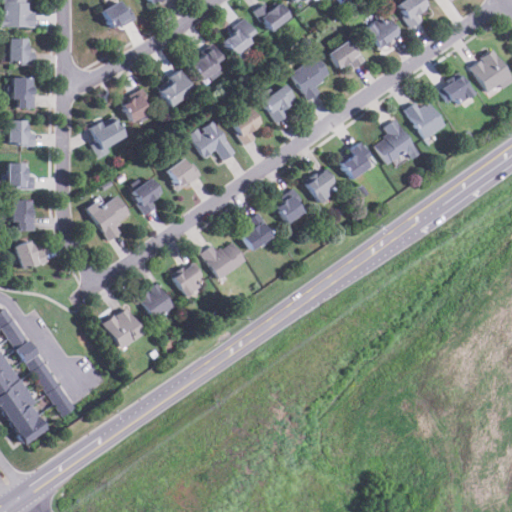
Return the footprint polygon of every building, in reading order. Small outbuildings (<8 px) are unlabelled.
[(0,25),(33,26),(33,11),(25,11),(25,0),(1,0),(1,16),(0,16),(0,25)] [(126,5),(121,7),(116,0),(114,0),(99,9),(109,29),(132,17),(126,5)] [(277,0),(267,7),(263,1),(252,8),(267,30),(288,16),(277,0)] [(418,19),(414,12),(424,5),(420,0),(397,0),(393,3),(408,26),(418,19)] [(396,34),(388,18),(379,22),(376,17),(362,25),(374,46),(396,34)] [(218,37),(232,55),(249,40),(246,36),(253,31),(242,18),(218,37)] [(6,62),(33,62),(33,49),(24,50),(24,37),(5,37),(6,62)] [(350,67),(361,60),(346,38),(324,51),(335,67),(346,60),(350,67)] [(188,62),(201,80),(219,67),(213,59),(219,56),(212,46),(188,62)] [(492,50),(511,77),(511,81),(502,89),(499,84),(487,92),(470,68),(480,60),(482,64),(484,63),(480,58),(483,56),(483,55),(489,51),(491,51),(492,50)] [(316,55),(328,74),(321,79),(323,81),(314,87),(319,93),(307,101),(289,74),(316,55)] [(191,91),(178,69),(154,83),(167,105),(191,91)] [(458,72),(474,94),(458,105),(454,99),(450,102),(450,101),(447,103),(438,91),(448,83),(447,81),(458,72)] [(31,106),(30,76),(8,76),(9,98),(14,98),(14,107),(31,106)] [(259,101),(283,85),(294,101),(288,105),(289,107),(283,111),(286,116),(275,124),(259,101)] [(119,102),(129,121),(146,111),(137,93),(119,102)] [(424,140),(403,110),(414,103),(419,109),(424,105),(426,108),(430,105),(445,126),(424,140)] [(231,122),(249,110),(258,124),(256,125),(256,127),(249,132),(253,139),(243,146),(236,135),(239,133),(231,122)] [(85,127),(93,142),(89,144),(96,158),(109,151),(106,144),(122,135),(111,113),(85,127)] [(5,144),(32,144),(32,131),(23,131),(23,119),(5,119),(5,144)] [(413,146),(386,165),(373,147),(384,139),(382,137),(387,134),(383,128),(394,120),(413,146)] [(212,122),(235,153),(223,161),(215,150),(209,155),(209,156),(205,158),(203,158),(191,142),(204,133),(202,129),(212,122)] [(349,181),(336,161),(349,152),(348,151),(359,143),(368,157),(363,160),(368,168),(349,181)] [(200,176),(176,192),(171,185),(174,183),(166,171),(183,160),(188,167),(193,164),(200,176)] [(4,187),(31,187),(31,174),(24,174),(24,161),(4,162),(4,187)] [(317,204),(302,182),(314,174),(316,176),(327,169),(335,182),(329,186),(328,188),(332,194),(317,204)] [(131,193),(150,179),(161,193),(157,196),(158,197),(151,203),(155,209),(144,217),(136,205),(138,203),(131,193)] [(291,190),(301,202),(296,205),(301,213),(286,225),(277,213),(274,215),(268,207),(291,190)] [(127,214),(114,194),(102,202),(98,197),(83,207),(105,239),(117,231),(112,224),(127,214)] [(14,229),(31,229),(30,198),(8,199),(8,220),(14,220),(14,229)] [(270,238),(250,253),(239,238),(243,235),(243,234),(241,232),(249,226),(246,221),(256,214),(265,225),(262,227),(270,238)] [(10,245),(18,269),(44,260),(40,248),(32,251),(27,238),(10,245)] [(199,255),(212,246),(215,252),(219,250),(220,251),(232,243),(244,263),(224,276),(227,280),(220,284),(218,280),(216,282),(199,255)] [(169,276),(181,268),(183,271),(193,264),(202,276),(199,278),(199,279),(195,282),(196,283),(197,283),(199,286),(198,287),(199,288),(191,294),(192,295),(185,299),(169,276)] [(174,309),(166,315),(168,318),(160,323),(158,319),(153,322),(136,299),(144,293),(144,295),(147,293),(149,295),(151,294),(148,290),(156,285),(174,309)] [(0,354),(35,405),(29,409),(45,433),(22,449),(13,436),(14,435),(0,414),(0,311),(4,309),(27,343),(26,343),(34,355),(35,354),(74,410),(61,419),(23,366),(22,367),(12,353),(14,352),(0,331),(0,354)] [(101,326),(104,324),(103,322),(110,318),(112,317),(116,322),(117,321),(115,317),(125,309),(143,335),(132,343),(132,342),(119,352),(101,326)] [(216,320),(212,314),(219,309),(224,315),(216,320)] [(200,334),(194,337),(189,329),(195,326),(200,334)]
